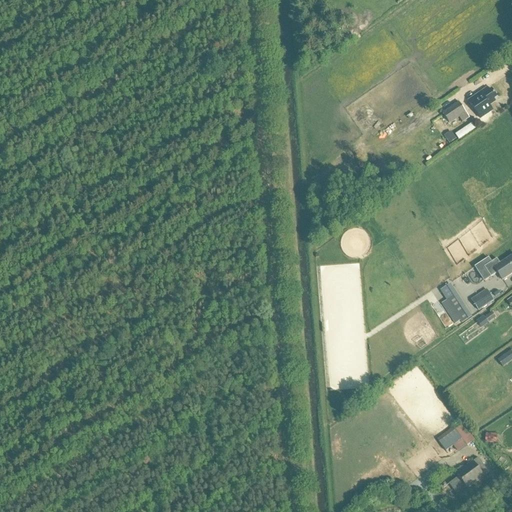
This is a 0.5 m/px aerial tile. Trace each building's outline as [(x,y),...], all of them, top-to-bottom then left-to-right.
[(444,117),(450,125),(466,114),(474,109),(477,114),(495,102),(494,100),(497,98),(492,90),(488,92),(487,90),(468,102),(470,104),(462,109),(459,103),(442,114),(444,117)] [(457,132),(471,125),(469,120),(455,127),(457,132)] [(472,125),(454,134),(457,140),(475,130),(472,125)] [(449,145),(456,141),(452,135),(446,139),(449,145)] [(377,182),(388,175),(381,165),(370,173),(377,182)] [(511,274),(511,256),(500,265),(497,260),(491,263),(489,259),(481,264),(490,278),(497,274),(502,281),(511,274)] [(447,287),(440,291),(447,302),(442,306),(455,325),(459,322),(461,325),(469,320),(447,287)] [(471,301),(478,312),(494,302),(487,290),(471,301)] [(488,325),(496,319),(492,313),(484,319),(488,325)] [(511,353),(510,351),(497,361),(503,368),(511,361),(511,353)] [(463,426),(455,431),(462,441),(466,447),(475,442),(463,426)] [(462,441),(455,431),(439,443),(445,452),(462,441)] [(455,474),(458,478),(449,486),(458,497),(467,490),(484,477),(489,473),(478,459),(474,462),(473,461),(455,474)]
